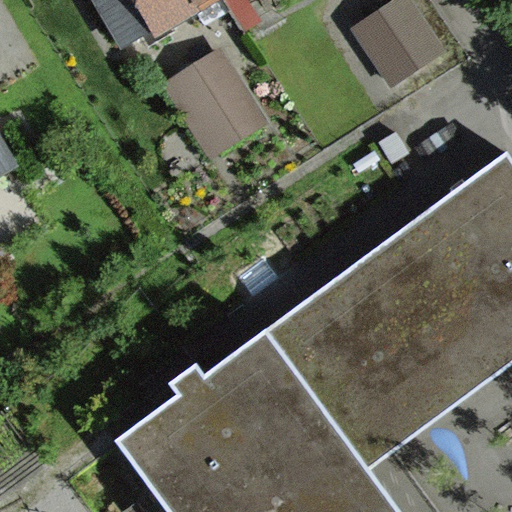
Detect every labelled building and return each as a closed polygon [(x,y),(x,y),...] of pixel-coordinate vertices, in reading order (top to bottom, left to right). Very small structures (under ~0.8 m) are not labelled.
[(150,32),(130,0),(89,0),(120,50),(150,32)] [(221,3),(219,0),(130,0),(150,32),(156,42),(221,3)] [(400,0),(393,0),(349,30),(386,85),(436,51),(400,0)] [(224,53),(163,89),(211,169),(272,133),(224,53)] [(0,141),(0,175),(15,167),(0,141)] [(257,331),(357,469),(511,357),(511,185),(495,161),(257,331)] [(387,511),(376,496),(357,469),(257,331),(112,435),(166,511),(387,511)]
